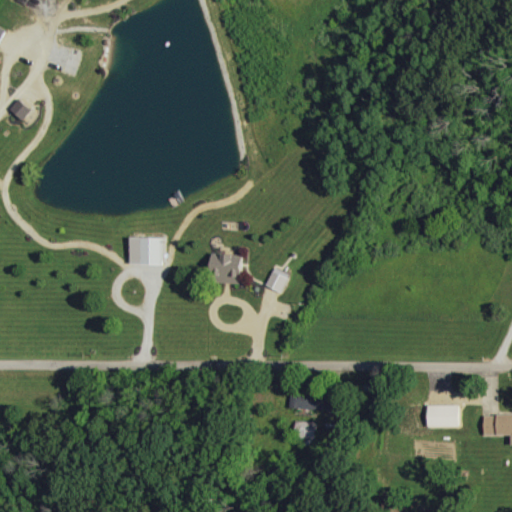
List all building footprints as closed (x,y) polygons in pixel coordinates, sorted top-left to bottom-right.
[(25,120),(34,110),(22,99),(13,109),(25,120)] [(163,264),(164,237),(131,237),(130,264),(163,264)] [(213,283),(243,283),(244,254),(213,254),(213,283)] [(461,427),(461,405),(429,405),(430,427),(461,427)] [(511,414),(486,415),(486,435),(511,434),(511,414)] [(317,422),(297,421),(296,438),(316,438),(317,422)]
